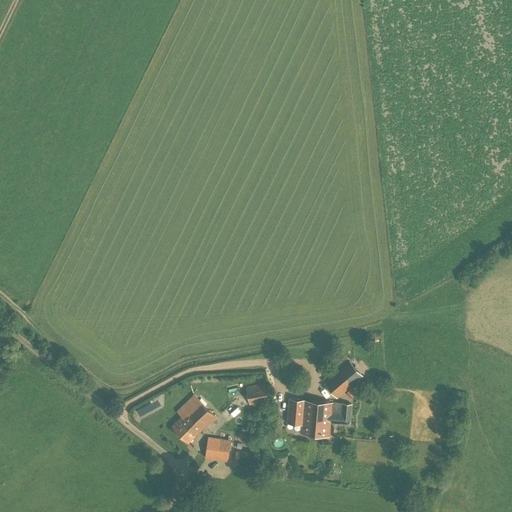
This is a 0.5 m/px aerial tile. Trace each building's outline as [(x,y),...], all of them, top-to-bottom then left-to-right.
[(338,399),(363,377),(364,377),(368,374),(358,362),(354,365),(350,360),(325,383),(338,399)] [(224,400),(240,397),(240,396),(248,395),(249,405),(268,402),(265,383),(247,387),(247,384),(222,389),(224,400)] [(172,426),(188,443),(209,423),(210,425),(217,418),(194,394),(177,411),(182,416),(172,426)] [(302,424),(301,433),(329,435),(330,422),(350,424),(352,403),(290,398),(287,423),(302,424)] [(221,460),(220,463),(227,464),(227,461),(228,461),(231,440),(213,438),(212,443),(207,442),(205,458),(221,460)]
